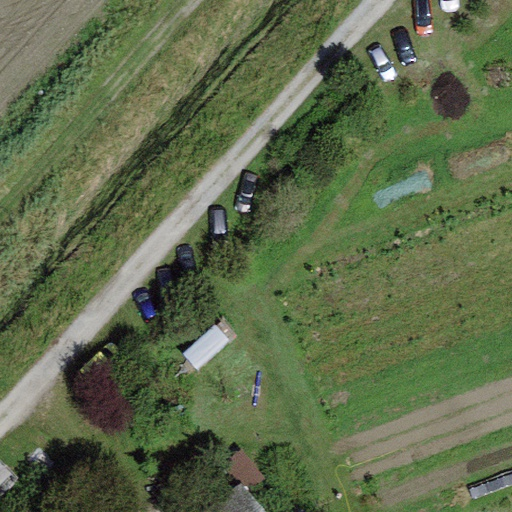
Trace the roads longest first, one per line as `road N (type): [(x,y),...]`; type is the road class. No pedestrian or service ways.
road 1 (track): [(0,440),(396,0)]
road 2 (track): [(0,229),(201,0)]
